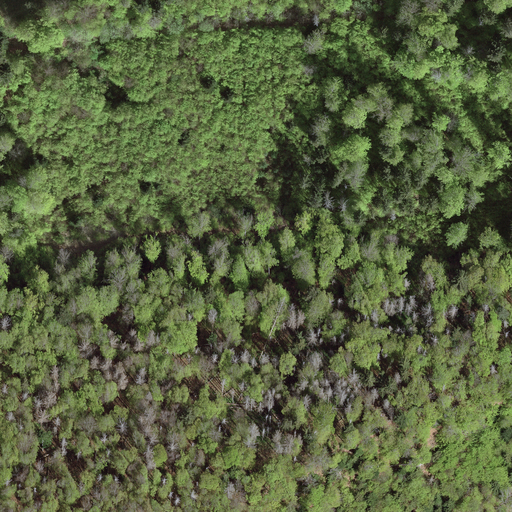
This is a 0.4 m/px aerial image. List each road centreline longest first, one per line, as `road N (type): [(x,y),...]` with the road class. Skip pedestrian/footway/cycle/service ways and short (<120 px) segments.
road 1 (track): [(0,239),(61,244),(316,224),(511,196)]
road 2 (track): [(0,49),(478,0)]
